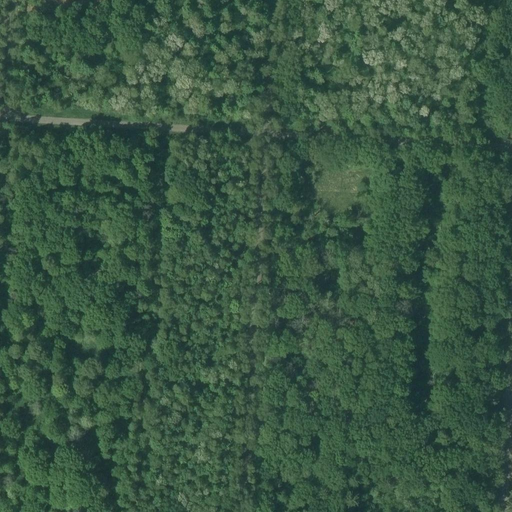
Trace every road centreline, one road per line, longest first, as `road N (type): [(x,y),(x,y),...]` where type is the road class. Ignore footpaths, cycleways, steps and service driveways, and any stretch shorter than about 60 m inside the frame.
road 1 (unclassified): [(242,511),(265,134)]
road 2 (unclassified): [(0,118),(265,134)]
road 3 (residential): [(502,511),(511,355)]
road 4 (unclassified): [(265,134),(272,0)]
road 5 (unclassified): [(265,134),(398,142)]
